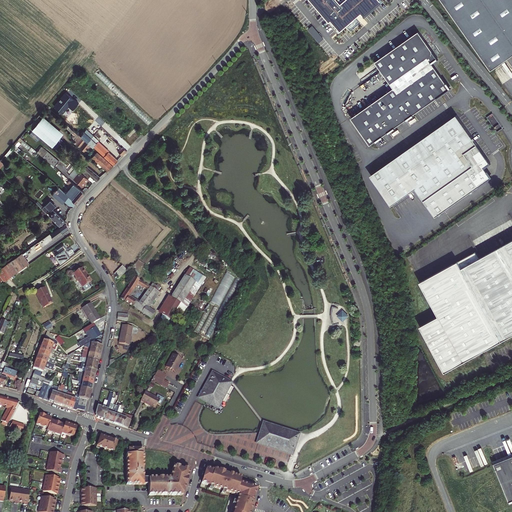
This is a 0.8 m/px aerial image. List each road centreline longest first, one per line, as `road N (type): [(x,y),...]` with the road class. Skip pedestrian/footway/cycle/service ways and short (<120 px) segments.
road 1 (unclassified): [(304,482),(370,442),(370,334),(357,279),(254,32)]
road 2 (tertiary): [(88,422),(112,301),(77,235),(76,214),(254,32)]
road 3 (track): [(169,283),(192,258),(195,233),(127,174),(123,161)]
road 4 (track): [(511,377),(384,434)]
road 5 (residential): [(511,107),(423,0)]
